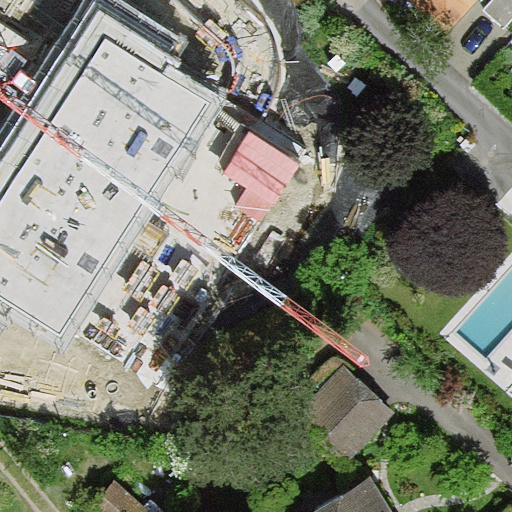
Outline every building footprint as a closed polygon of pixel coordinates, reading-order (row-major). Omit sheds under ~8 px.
[(474,0),(417,0),(449,28),(474,0)] [(511,0),(496,0),(485,11),(506,30),(511,23),(511,0)] [(463,299),(511,248),(511,209),(464,164),(396,236),(463,299)] [(342,359),(294,411),(345,457),(392,405),(342,359)] [(393,511),(366,468),(297,511),(393,511)] [(154,511),(115,476),(94,499),(108,511),(154,511)]
